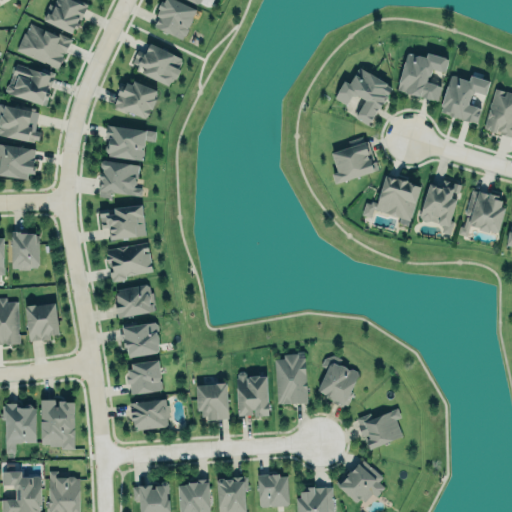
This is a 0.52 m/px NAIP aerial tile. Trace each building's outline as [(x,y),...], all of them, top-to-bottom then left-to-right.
[(82,0),(86,2),(80,16),(78,15),(75,20),(78,21),(75,26),(73,25),(70,31),(43,18),(42,15),(44,12),(43,11),(48,2),(52,4),(54,0),(82,0)] [(195,7),(180,0),(159,0),(156,6),(159,7),(156,14),(158,15),(153,25),(181,38),(182,35),(185,34),(188,29),(186,26),(190,22),(191,17),(191,15),(195,7)] [(60,67),(69,37),(26,22),(16,53),(60,67)] [(183,59),(149,43),(144,52),(137,49),(129,66),(170,86),(183,59)] [(437,101),(441,85),(427,82),(431,69),(444,72),(448,58),(427,52),(426,57),(405,52),(396,90),(437,101)] [(5,93),(44,104),(53,74),(14,62),(5,93)] [(354,118),(370,125),(390,84),(357,68),(349,84),(342,81),(334,98),(346,104),(351,93),(363,99),(354,118)] [(476,123),(480,108),(467,104),(470,91),(486,95),(489,80),(469,75),(468,80),(449,74),(439,113),(476,123)] [(133,77),(158,88),(155,96),(156,97),(152,109),(149,108),(145,119),(124,113),(111,108),(112,103),(115,93),(119,83),(123,84),(125,79),(131,82),(133,77)] [(511,135),(483,126),(494,86),(511,91),(511,135)] [(0,134),(0,102),(19,107),(20,104),(34,107),(34,110),(38,111),(34,129),(39,130),(38,139),(33,138),(33,141),(0,134)] [(106,123),(155,130),(154,139),(144,138),(143,144),(140,146),(143,150),(142,154),(141,155),(141,159),(107,154),(107,151),(106,151),(104,149),(105,144),(107,142),(108,137),(104,137),(106,123)] [(330,151),(349,144),(347,139),(361,134),(363,139),(366,138),(373,157),(370,158),(371,160),(374,159),(377,167),(334,182),(331,171),(336,170),(330,151)] [(0,174),(26,178),(27,171),(34,172),(35,164),(33,164),(34,159),(33,159),(34,148),(0,142),(0,174)] [(138,164),(101,160),(96,196),(110,197),(111,192),(140,196),(141,187),(135,187),(138,164)] [(408,226),(419,184),(384,175),(376,203),(365,200),(361,215),(371,217),(373,210),(399,216),(397,223),(408,226)] [(460,183),(457,192),(452,190),(450,195),(456,197),(449,219),(452,220),(448,232),(440,230),(442,225),(438,224),(437,221),(429,218),(427,220),(421,218),(419,215),(429,181),(440,185),(443,177),(460,183)] [(463,213),(470,187),(487,192),(488,191),(497,193),(496,198),(501,199),(500,205),(504,206),(497,231),(495,231),(494,232),(490,230),(489,229),(488,231),(477,228),(477,226),(469,224),(465,236),(456,233),(458,225),(462,226),(465,214),(463,213)] [(145,233),(141,203),(112,206),(113,212),(108,212),(107,210),(98,211),(100,227),(109,226),(110,231),(109,231),(110,237),(145,233)] [(11,230),(20,230),(20,231),(35,231),(35,234),(38,234),(38,263),(35,266),(29,266),(29,268),(17,268),(17,266),(11,266),(11,230)] [(106,249),(146,241),(151,270),(125,275),(126,278),(111,281),(111,277),(110,278),(105,255),(107,254),(106,249)] [(117,316),(114,299),(116,299),(114,292),(117,291),(116,288),(144,283),(148,285),(149,292),(151,291),(154,303),(151,304),(152,309),(117,316)] [(0,343),(2,343),(2,342),(5,342),(5,344),(19,343),(19,333),(17,333),(17,326),(18,326),(16,300),(6,301),(5,296),(0,296),(0,343)] [(34,304),(54,301),(58,332),(49,333),(49,337),(40,339),(40,338),(29,339),(24,305),(25,305),(25,304),(34,303),(34,304)] [(118,326),(122,326),(121,323),(135,320),(136,323),(153,320),(157,323),(157,328),(155,331),(157,335),(158,341),(157,343),(158,348),(156,351),(128,355),(126,345),(124,345),(123,339),(120,339),(118,326)] [(274,358),(283,357),(283,353),(296,352),(296,356),(303,355),(306,401),(279,402),(279,401),(276,402),(274,358)] [(320,364),(323,357),(332,354),(341,357),(339,363),(344,365),(348,368),(351,367),(356,370),(357,374),(350,390),(353,391),(346,405),(344,404),(342,406),(330,401),(331,398),(325,396),(327,393),(317,388),(326,368),(320,364)] [(157,358),(160,375),(158,378),(160,380),(161,386),(159,388),(130,392),(129,382),(126,383),(125,375),(127,375),(126,368),(131,367),(131,362),(157,358)] [(237,414),(235,377),(236,377),(236,373),(238,370),(243,370),(245,373),(246,376),(248,375),(248,374),(259,373),(259,374),(266,374),(269,414),(254,415),(254,408),(251,408),(251,413),(237,414)] [(227,418),(226,383),(196,384),(197,419),(227,418)] [(128,402),(165,397),(165,404),(167,403),(169,416),(166,416),(167,422),(164,425),(136,428),(136,425),(133,425),(132,419),(130,419),(128,402)] [(73,446),(74,400),(40,399),(39,446),(73,446)] [(5,402),(18,402),(18,405),(23,405),(25,403),(29,403),(32,405),(32,407),(34,407),(35,441),(14,441),(14,451),(5,451),(4,418),(2,418),(2,405),(5,405),(5,402)] [(402,436),(395,418),(400,417),(396,408),(372,417),(370,412),(355,418),(367,449),(402,436)] [(334,482),(356,500),(359,497),(363,500),(371,492),(375,495),(384,486),(377,480),(381,476),(362,458),(358,463),(358,461),(350,470),(348,469),(344,475),(343,473),(334,482)] [(1,511),(1,498),(14,498),(14,488),(12,486),(12,483),(0,483),(0,470),(20,469),(20,476),(30,475),(33,474),(36,475),(39,476),(39,508),(38,508),(38,511),(37,511),(1,511)] [(79,511),(78,477),(74,477),(72,475),(67,475),(67,470),(57,470),(57,469),(47,470),(48,501),(45,501),(45,511),(66,511),(69,511),(79,511)] [(256,473),(268,473),(270,473),(270,472),(278,472),(279,474),(286,474),(288,501),(286,504),(261,506),(258,504),(256,473)] [(245,510),(243,511),(219,511),(218,511),(215,480),(218,477),(222,477),(224,478),(231,478),(231,476),(246,475),(247,489),(243,489),(245,510)] [(178,511),(177,484),(183,483),(187,483),(187,480),(196,480),(196,478),(207,477),(208,511),(178,511)] [(168,511),(139,511),(138,498),(132,498),(131,485),(137,485),(137,484),(150,483),(150,487),(154,487),(154,484),(160,484),(160,481),(161,480),(164,479),(167,482),(168,511)] [(303,485),(313,485),(313,486),(323,485),(325,485),(325,486),(331,485),(332,511),(326,511),(296,511),(295,498),(295,496),(299,496),(299,490),(300,489),(300,490),(304,490),(303,485)]
